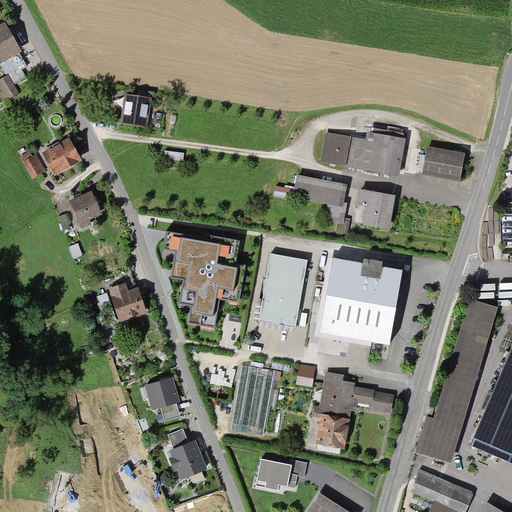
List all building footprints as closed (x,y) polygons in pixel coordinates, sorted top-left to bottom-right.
[(0,65),(20,54),(22,52),(5,23),(0,26),(0,65)] [(27,67),(20,54),(0,65),(7,76),(12,85),(26,78),(21,70),(27,67)] [(12,85),(7,76),(0,80),(0,85),(8,99),(18,93),(12,85)] [(125,94),(121,123),(147,127),(151,98),(125,94)] [(325,134),(320,160),(398,175),(405,140),(369,133),(367,142),(325,134)] [(69,141),(44,154),(55,175),(80,161),(69,141)] [(427,146),(422,173),(459,178),(463,152),(427,146)] [(184,154),(165,152),(164,161),(183,163),(184,154)] [(29,153),(20,158),(31,177),(43,171),(35,155),(31,157),(29,153)] [(297,173),(293,196),(327,202),(324,218),(341,221),(341,218),(345,201),(342,201),(345,182),(297,173)] [(365,206),(362,225),(389,230),(395,195),(360,188),(357,205),(365,206)] [(92,193),(70,202),(82,229),(92,225),(90,220),(101,215),(92,193)] [(65,215),(58,218),(64,230),(70,228),(65,215)] [(348,219),(341,218),(341,221),(339,231),(345,232),(348,219)] [(219,245),(183,240),(179,263),(191,264),(187,289),(198,291),(195,312),(212,315),(217,286),(233,288),(236,269),(216,266),(219,245)] [(78,244),(69,247),(73,259),(82,255),(78,244)] [(272,256),(261,322),(295,328),(306,261),(272,256)] [(330,259),(317,335),(390,347),(402,270),(381,267),(382,261),(363,258),(362,264),(330,259)] [(219,299),(242,302),(246,268),(239,268),(237,289),(220,288),(219,299)] [(125,284),(109,290),(120,323),(146,314),(138,290),(128,293),(125,284)] [(117,321),(107,295),(98,298),(107,325),(117,321)] [(415,453),(452,465),(499,309),(470,300),(434,420),(426,417),(415,453)] [(511,350),(470,446),(511,464),(511,350)] [(242,364),(231,430),(269,436),(280,370),(242,364)] [(298,367),(296,384),(312,387),(315,370),(298,367)] [(351,420),(349,420),(351,411),(356,412),(357,408),(391,414),(395,396),(375,393),(375,391),(355,387),(356,383),(344,381),(345,376),(326,372),(319,408),(314,407),(312,417),(320,418),(316,445),(345,451),(351,420)] [(163,381),(146,386),(153,412),(161,410),(177,405),(181,404),(173,379),(163,381)] [(177,405),(161,410),(164,422),(180,417),(177,405)] [(175,450),(189,444),(183,430),(169,436),(175,450)] [(178,471),(182,481),(208,470),(199,450),(196,441),(189,444),(175,450),(170,452),(173,460),(170,461),(175,472),(178,471)] [(290,465),(262,459),(256,486),(278,491),(280,485),(288,487),(288,486),(295,488),(298,476),(305,478),(308,463),(291,459),(290,465)] [(434,502),(457,511),(466,511),(474,494),(434,476),(435,476),(420,469),(418,474),(419,474),(411,492),(434,503),(434,502)] [(94,511),(98,486),(75,483),(70,511),(94,511)] [(348,511),(319,494),(307,511),(348,511)] [(457,511),(434,502),(434,503),(429,511),(457,511)]
